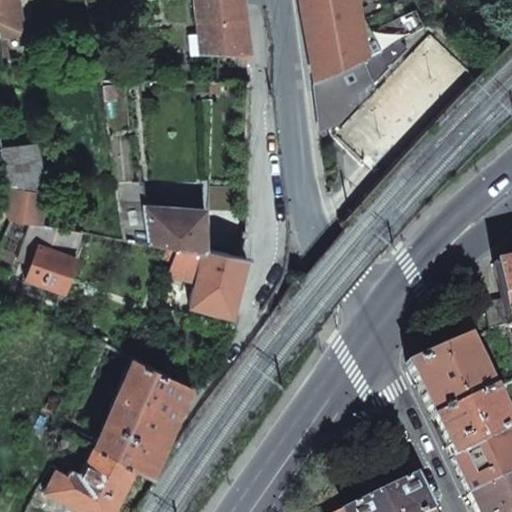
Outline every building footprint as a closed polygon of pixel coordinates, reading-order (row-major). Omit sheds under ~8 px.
[(20,0),(0,0),(0,34),(1,38),(27,33),(20,0)] [(194,0),(201,54),(217,54),(248,53),(242,0),(194,0)] [(298,0),(301,14),(302,13),(309,26),(303,28),(307,44),(309,43),(316,55),(310,59),(314,80),(377,48),(365,17),(373,13),(366,0),(298,0)] [(383,47),(351,64),(314,81),(321,130),(326,128),(331,125),(335,123),(389,67),(387,65),(393,62),(407,48),(398,39),(383,47)] [(237,83),(226,83),(226,94),(237,94),(237,83)] [(90,130),(40,138),(49,202),(101,195),(90,130)] [(37,142),(0,148),(3,163),(5,180),(5,184),(1,218),(33,223),(41,224),(45,196),(37,142)] [(143,179),(130,181),(132,205),(146,206),(143,179)] [(130,181),(115,184),(113,184),(123,238),(135,240),(133,230),(147,228),(149,242),(168,245),(176,247),(203,251),(205,251),(205,228),(204,208),(146,206),(132,205),(130,181)] [(41,224),(33,223),(19,258),(31,262),(38,242),(72,254),(80,231),(41,224)] [(147,228),(133,230),(135,240),(149,242),(147,228)] [(246,230),(205,228),(205,251),(245,257),(246,259),(238,249),(245,235),(246,230)] [(72,254),(38,242),(31,262),(26,278),(62,291),(75,255),(72,254)] [(176,247),(168,245),(162,258),(171,260),(176,247)] [(203,251),(176,247),(171,260),(167,274),(167,276),(194,279),(203,251)] [(205,251),(203,251),(194,279),(189,303),(230,313),(237,285),(239,286),(246,259),(245,257),(205,251)] [(495,263),(500,288),(503,302),(508,327),(511,325),(511,260),(495,263)] [(180,301),(168,298),(168,301),(166,308),(177,311),(180,301)] [(168,301),(157,299),(156,306),(166,308),(168,301)] [(484,307),(489,332),(508,327),(503,302),(494,304),(484,307)] [(489,332),(507,384),(511,381),(511,344),(508,327),(489,332)] [(421,397),(431,418),(492,390),(468,341),(407,367),(421,397)] [(187,385),(131,356),(94,445),(135,466),(150,473),(187,385)] [(442,443),(450,458),(511,430),(492,390),(431,418),(442,443)] [(461,482),(468,496),(511,474),(511,432),(511,430),(450,458),(461,482)] [(69,473),(56,467),(44,491),(85,511),(111,511),(135,466),(94,445),(80,472),(73,469),(70,470),(69,473)] [(73,465),(60,459),(56,467),(69,473),(70,470),(73,465)] [(474,511),(511,511),(511,474),(468,496),(474,511)] [(342,511),(430,511),(414,475),(342,511)]
